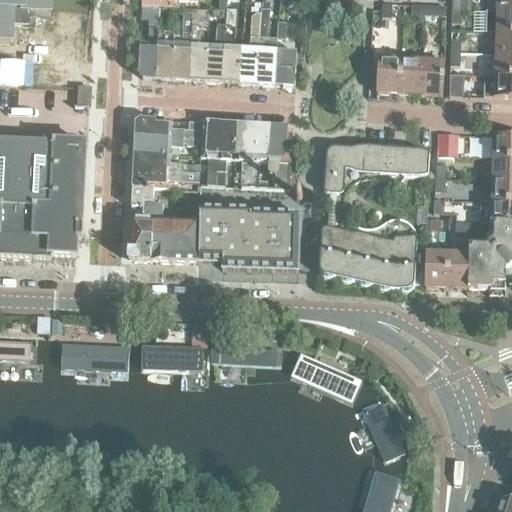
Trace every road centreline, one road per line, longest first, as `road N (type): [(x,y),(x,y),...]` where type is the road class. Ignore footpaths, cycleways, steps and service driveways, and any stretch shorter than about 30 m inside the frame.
road 1 (residential): [(106,306),(118,98)]
road 2 (tertiary): [(106,306),(311,317)]
road 3 (residential): [(118,98),(297,106)]
road 4 (residential): [(366,113),(511,116)]
road 5 (tertiary): [(473,402),(424,338),(366,318)]
road 6 (tertiary): [(366,318),(421,357),(453,411)]
